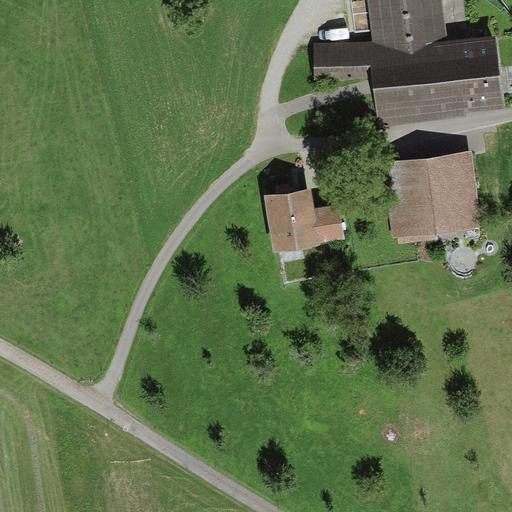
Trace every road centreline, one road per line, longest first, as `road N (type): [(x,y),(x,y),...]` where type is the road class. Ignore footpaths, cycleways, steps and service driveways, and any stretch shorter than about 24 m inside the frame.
road 1 (residential): [(511,116),(261,154),(193,215),(144,290),(99,406),(0,348)]
road 2 (track): [(99,406),(272,511)]
